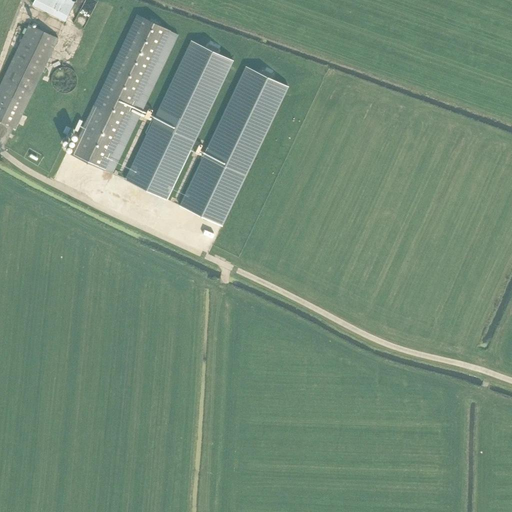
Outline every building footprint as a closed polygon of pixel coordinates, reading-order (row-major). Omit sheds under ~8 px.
[(66,20),(75,1),(71,0),(34,0),(32,5),(66,20)] [(103,170),(169,33),(135,17),(70,154),(103,170)] [(0,121),(15,128),(58,39),(29,25),(0,84),(0,121)] [(189,43),(123,180),(166,200),(231,63),(189,43)] [(64,93),(66,93),(68,92),(70,92),(72,90),(73,89),(74,88),(75,86),(76,84),(77,82),(77,80),(77,78),(76,76),(75,74),(74,72),(73,71),(72,69),(70,68),(68,68),(66,67),(64,67),(62,67),(60,68),(58,68),(56,69),(55,71),(53,72),(52,74),(52,76),(51,78),(51,80),(51,82),(52,84),(52,86),(53,88),(55,89),(56,90),(58,92),(60,92),(62,93),(64,93)] [(221,226),(286,89),(244,69),(178,206),(221,226)]
